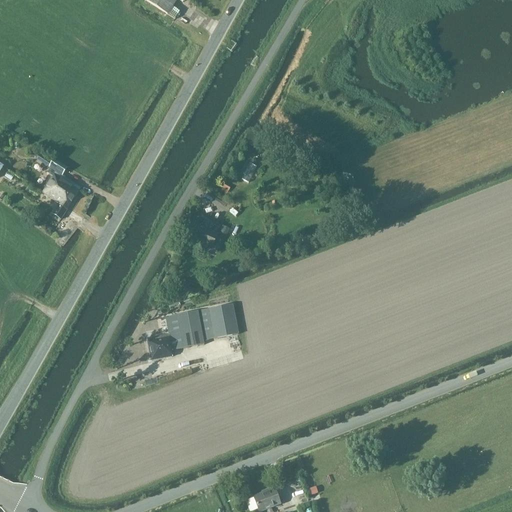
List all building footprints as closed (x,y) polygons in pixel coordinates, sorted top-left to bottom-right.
[(145,0),(167,14),(177,0),(145,0)] [(55,203),(69,182),(62,177),(67,169),(54,161),(49,169),(50,170),(47,174),(53,178),(42,194),(55,203)] [(61,221),(67,211),(81,190),(69,182),(55,203),(58,205),(52,215),(61,221)] [(198,224),(199,221),(195,219),(187,238),(211,249),(218,235),(216,233),(219,225),(205,219),(202,226),(198,224)] [(225,240),(230,230),(223,226),(218,236),(225,240)] [(146,339),(151,362),(173,357),(172,351),(204,345),(204,341),(239,335),(233,305),(198,312),(165,318),(168,335),(146,339)] [(251,511),(252,511),(258,510),(258,511),(260,511),(280,504),(274,488),(265,492),(265,493),(253,498),(254,499),(248,501),(251,511)]
